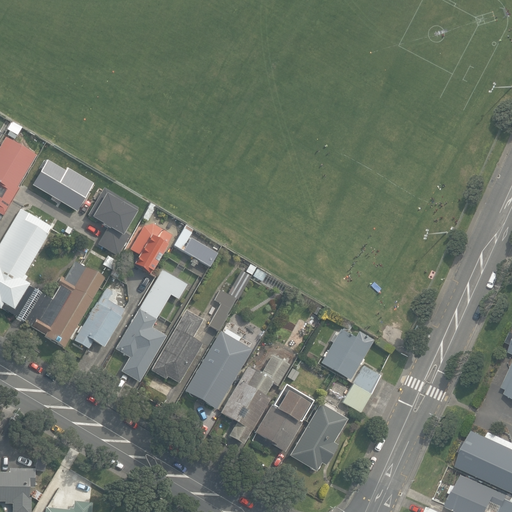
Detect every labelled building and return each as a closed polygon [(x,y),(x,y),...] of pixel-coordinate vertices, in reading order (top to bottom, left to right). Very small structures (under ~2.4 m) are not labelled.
[(7,130),(17,135),(21,129),(10,123),(7,130)] [(0,220),(19,188),(18,187),(36,156),(5,138),(0,145),(0,220)] [(117,256),(130,235),(124,232),(138,208),(104,188),(87,216),(107,227),(97,244),(117,256)] [(149,204),(140,220),(147,223),(153,211),(152,210),(154,206),(149,204)] [(44,337),(63,348),(104,279),(74,261),(63,279),(60,277),(54,287),(57,289),(51,300),(28,286),(29,284),(24,281),(26,277),(23,276),(48,235),(47,234),(50,228),(20,210),(0,243),(0,309),(44,335),(44,337)] [(198,260),(208,265),(215,253),(186,236),(191,228),(184,223),(171,244),(191,255),(189,259),(196,263),(198,260)] [(172,236),(152,224),(143,226),(129,250),(138,255),(132,265),(149,275),(172,236)] [(223,258),(227,251),(221,247),(217,255),(223,258)] [(124,264),(110,256),(105,266),(119,274),(124,264)] [(253,276),(261,281),(265,274),(257,269),(253,276)] [(120,371),(139,382),(166,336),(151,328),(170,295),(177,299),(186,285),(161,270),(115,350),(128,358),(120,371)] [(231,288),(241,294),(251,276),(240,271),(231,288)] [(73,340),(88,349),(93,341),(103,348),(121,318),(119,316),(123,310),(107,300),(112,292),(106,289),(97,304),(96,303),(73,340)] [(229,294),(237,299),(240,294),(232,289),(229,294)] [(208,326),(218,331),(227,316),(226,315),(235,299),(219,290),(213,300),(220,304),(208,326)] [(313,314),(318,317),(322,309),(317,307),(313,314)] [(167,377),(178,384),(201,344),(192,338),(202,320),(199,318),(201,314),(190,308),(188,312),(185,310),(150,371),(165,379),(167,377)] [(342,329),(350,330),(352,324),(347,321),(342,329)] [(214,410),(250,350),(249,349),(252,345),(224,329),(222,333),(219,331),(182,391),(188,394),(188,396),(189,397),(190,397),(191,398),(193,398),(196,399),(194,401),(201,405),(202,403),(214,410)] [(320,363),(349,380),(358,364),(360,365),(363,360),(361,359),(372,340),(358,332),(354,338),(339,330),(326,353),(325,352),(322,356),(324,357),(320,363)] [(511,331),(508,342),(511,344),(510,352),(511,353),(508,362),(511,370),(503,387),(507,389),(505,394),(511,397),(511,331)] [(392,356),(395,348),(379,342),(376,349),(392,356)] [(228,436),(243,444),(270,399),(264,395),(271,383),(276,386),(289,365),(271,355),(260,373),(247,365),(219,413),(235,422),(228,436)] [(363,366),(341,404),(357,413),(379,376),(363,366)] [(271,445),(284,452),(301,423),(299,422),(311,400),(283,384),(255,433),(273,443),(271,445)] [(289,456),(315,472),(320,463),(324,465),(336,445),(333,443),(346,419),(320,403),(289,456)] [(511,439),(510,433),(499,429),(491,432),(489,436),(475,430),(470,442),(467,440),(461,451),(465,453),(459,466),(511,489),(511,439)] [(9,511),(25,511),(26,486),(31,486),(31,467),(6,467),(6,471),(0,470),(0,499),(2,500),(2,502),(9,502),(9,511)] [(511,511),(511,500),(508,498),(510,494),(464,474),(459,486),(454,484),(451,492),(453,493),(448,506),(460,511),(489,511),(493,504),(495,505),(494,507),(501,510),(500,511),(511,511)] [(36,499),(40,492),(33,488),(29,495),(36,499)] [(90,511),(91,503),(73,501),(72,508),(69,508),(69,510),(45,507),(44,511),(90,511)]
